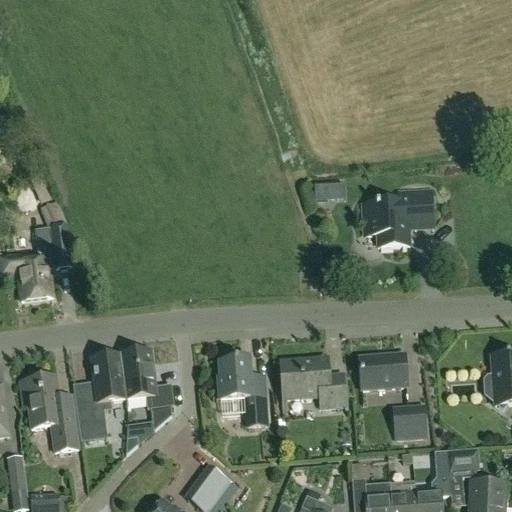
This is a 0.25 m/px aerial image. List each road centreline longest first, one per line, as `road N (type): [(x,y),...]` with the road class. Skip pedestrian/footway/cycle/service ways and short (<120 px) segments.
road 1 (residential): [(511,306),(179,322)]
road 2 (residential): [(91,511),(178,422),(185,352),(179,322)]
road 3 (residential): [(179,322),(0,345)]
